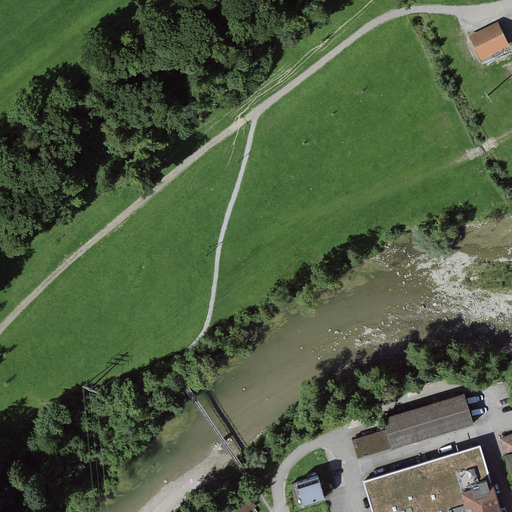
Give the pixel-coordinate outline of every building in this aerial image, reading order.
[(511,47),(498,20),(469,34),(482,61),(511,47)] [(360,453),(474,420),(466,392),(384,416),(387,426),(355,436),(360,453)] [(511,471),(511,433),(502,436),(511,471)] [(499,511),(478,443),(363,478),(373,511),(499,511)] [(319,475),(294,483),(301,505),(326,497),(319,475)] [(229,511),(248,511),(257,505),(245,491),(226,507),(229,511)]
